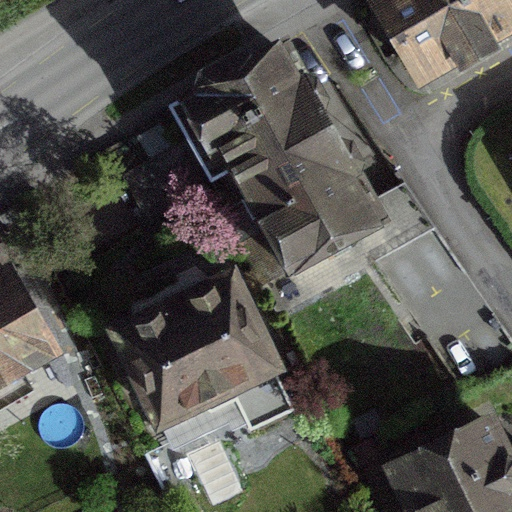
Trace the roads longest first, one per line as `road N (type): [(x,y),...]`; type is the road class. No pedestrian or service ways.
road 1 (tertiary): [(0,126),(198,0)]
road 2 (residential): [(401,145),(511,286)]
road 3 (residential): [(317,0),(401,145)]
road 4 (residential): [(401,145),(511,74)]
